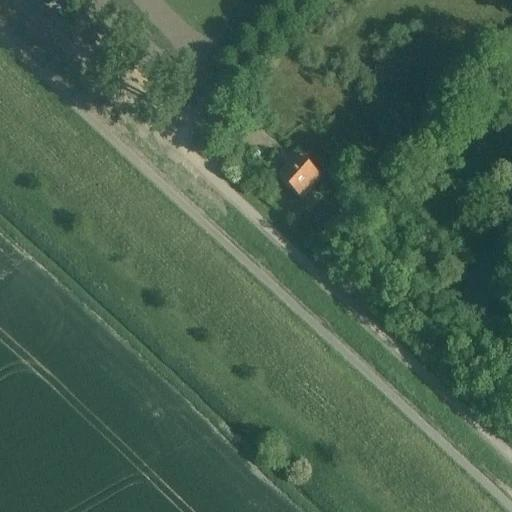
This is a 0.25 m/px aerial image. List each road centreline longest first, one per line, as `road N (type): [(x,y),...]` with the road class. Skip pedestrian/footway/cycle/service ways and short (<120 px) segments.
road 1 (unclassified): [(511,510),(0,42)]
road 2 (unclassified): [(511,456),(212,175)]
